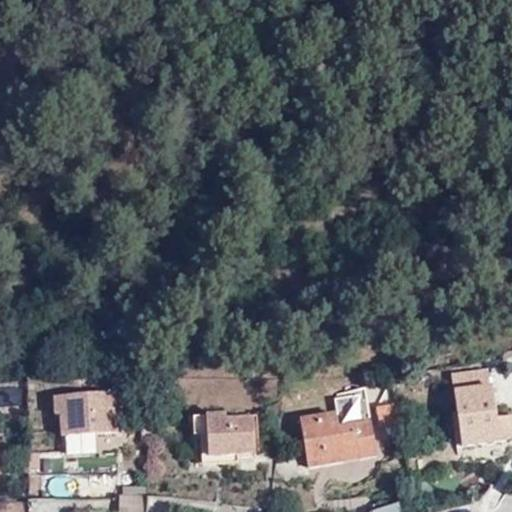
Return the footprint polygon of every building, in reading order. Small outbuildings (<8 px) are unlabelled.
[(465,449),(511,441),(511,422),(498,424),(493,392),(457,398),(465,449)] [(334,399),(337,427),(366,424),(363,396),(334,399)] [(123,403),(50,401),(51,421),(62,421),(62,442),(124,441),(123,403)] [(309,468),(378,459),(374,427),(333,432),(331,418),(303,421),(309,468)] [(212,459),(255,458),(255,424),(227,424),(226,419),(196,419),(196,440),(212,439),(212,459)] [(146,511),(148,497),(118,496),(117,511),(146,511)] [(30,511),(30,499),(3,501),(3,511),(30,511)]
